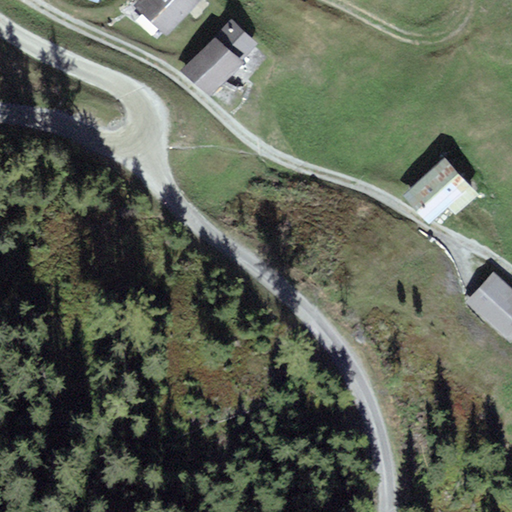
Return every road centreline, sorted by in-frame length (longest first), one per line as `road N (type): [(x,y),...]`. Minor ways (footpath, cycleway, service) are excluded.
road 1 (track): [(22,0),(61,28),(140,57),(277,162),(349,186),(511,274)]
road 2 (track): [(139,156),(183,216),(269,282),(323,337),(365,401),(388,511)]
road 3 (track): [(0,121),(139,156),(158,133),(140,100),(0,32)]
road 4 (track): [(334,0),(424,36),(459,20),(470,0)]
